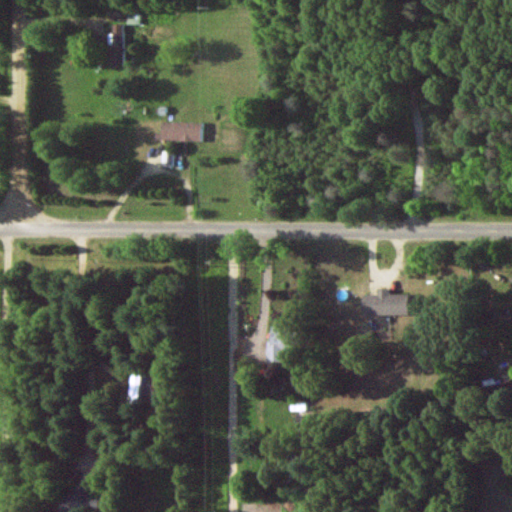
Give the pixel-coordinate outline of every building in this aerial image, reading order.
[(108,67),(125,66),(124,25),(112,25),(113,34),(108,34),(108,67)] [(200,142),(200,123),(160,122),(160,141),(200,142)] [(387,295),(387,289),(376,289),(376,295),(361,295),(361,315),(407,315),(407,294),(387,295)] [(268,362),(286,363),(288,326),(269,325),(268,362)] [(80,511),(98,511),(100,493),(62,490),(60,510),(80,511)]
